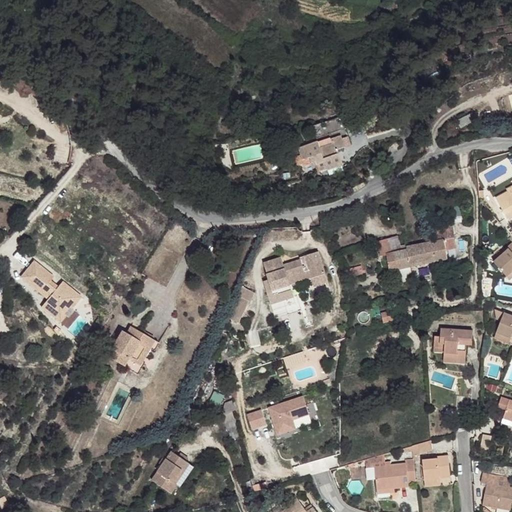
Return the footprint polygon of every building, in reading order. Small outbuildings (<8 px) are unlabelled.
[(482,106),(484,96),(465,94),(464,104),(482,106)] [(346,150),(338,121),(335,122),(338,133),(312,142),(313,146),(315,152),(326,149),(325,144),(338,140),(341,151),(346,150)] [(338,133),(335,122),(308,130),(312,142),(338,133)] [(341,151),(338,140),(325,144),(326,149),(315,152),(313,146),(294,152),(295,158),(297,163),(305,161),(306,166),(311,165),(312,168),(334,160),(333,155),(341,153),(341,151)] [(336,165),(334,160),(312,168),(313,173),(336,165)] [(511,191),(508,194),(507,190),(493,196),(502,216),(509,214),(511,212),(511,191)] [(455,234),(454,226),(438,229),(439,238),(445,237),(455,234)] [(456,250),(455,234),(445,237),(446,251),(456,250)] [(400,246),(397,237),(388,240),(391,253),(396,252),(396,250),(398,249),(400,248),(400,246)] [(446,251),(445,237),(439,238),(439,242),(437,243),(432,244),(436,262),(447,259),(446,251)] [(413,267),(408,249),(401,251),(400,248),(398,249),(396,250),(396,252),(391,253),(388,240),(377,243),(382,262),(389,262),(392,271),(413,267)] [(436,262),(432,244),(408,249),(413,267),(436,262)] [(511,249),(493,265),(504,280),(511,273),(511,249)] [(279,259),(264,265),(266,276),(271,291),(281,288),(289,286),(287,279),(306,274),(303,266),(307,265),(310,272),(313,279),(325,275),(318,252),(301,258),(302,261),(285,266),(282,267),(279,259)] [(36,258),(33,262),(39,266),(43,262),(36,258)] [(33,262),(24,274),(51,295),(45,303),(64,318),(70,311),(67,309),(65,308),(71,301),(72,303),(82,291),(73,284),(71,286),(63,280),(58,286),(50,280),(53,277),(56,273),(43,262),(39,266),(33,262)] [(362,277),(359,269),(353,272),(356,279),(362,277)] [(306,274),(287,279),(289,286),(313,279),(310,272),(306,274)] [(60,283),(53,277),(50,280),(58,286),(60,283)] [(65,277),(63,280),(71,286),(73,284),(65,277)] [(246,327),(250,317),(243,314),(254,292),(240,286),(226,317),(246,327)] [(281,288),(271,291),(275,302),(285,300),(281,288)] [(84,292),(82,291),(72,303),(75,304),(84,292)] [(416,299),(415,295),(404,298),(405,303),(416,299)] [(405,305),(394,308),(395,316),(407,312),(405,305)] [(395,316),(394,308),(381,312),(384,319),(395,316)] [(147,326),(153,314),(148,311),(143,319),(138,316),(135,320),(147,326)] [(511,317),(496,311),(496,320),(502,322),(496,333),(511,339),(511,337),(511,317)] [(170,325),(153,314),(147,326),(135,350),(137,351),(141,344),(149,348),(161,330),(166,333),(170,325)] [(135,350),(147,326),(135,320),(122,341),(135,350)] [(154,351),(166,333),(161,330),(149,348),(154,351)] [(467,350),(467,335),(436,336),(435,343),(431,344),(430,355),(440,355),(440,359),(440,362),(454,361),(454,359),(462,359),(462,350),(467,350)] [(462,367),(462,359),(454,359),(454,361),(440,362),(441,368),(462,367)] [(511,400),(501,397),(497,406),(505,410),(501,422),(507,424),(505,431),(511,432),(511,400)] [(507,424),(501,422),(499,429),(505,431),(507,424)] [(411,445),(413,455),(433,451),(431,441),(411,445)] [(157,484),(174,451),(172,451),(152,481),(157,484)] [(187,461),(174,451),(157,484),(172,494),(179,485),(174,482),(187,461)] [(385,461),(385,454),(364,460),(365,466),(369,465),(370,464),(385,461)] [(451,472),(447,454),(431,458),(431,460),(421,462),(426,481),(436,478),(436,476),(451,472)] [(408,478),(405,457),(403,458),(402,462),(373,465),(374,484),(408,478)] [(414,480),(411,457),(405,457),(408,478),(374,484),(374,487),(391,486),(406,484),(407,481),(414,480)] [(196,466),(187,461),(174,482),(179,485),(183,487),(196,466)] [(508,510),(511,495),(511,489),(497,486),(499,480),(481,476),(480,482),(486,484),(482,504),(508,510)] [(290,511),(316,511),(314,511),(307,511),(299,500),(289,506),(292,511),(290,511)] [(6,511),(10,507),(6,503),(3,501),(0,504),(0,508),(3,511),(5,511),(6,511)] [(149,511),(151,503),(148,502),(140,502),(138,511),(149,511)]
